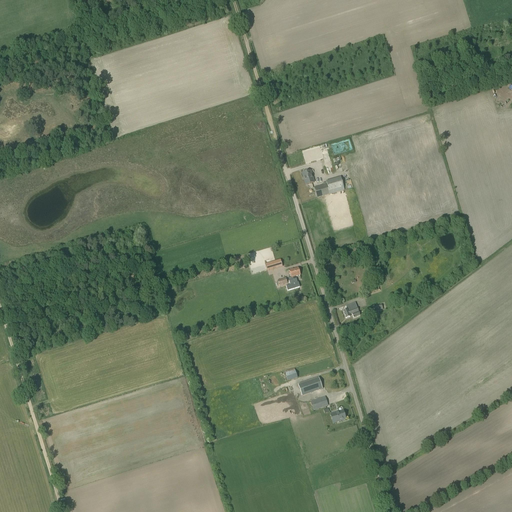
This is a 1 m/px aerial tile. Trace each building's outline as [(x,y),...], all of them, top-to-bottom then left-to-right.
[(333,147),(336,154),(349,149),(346,141),(333,147)] [(320,145),(304,150),(307,160),(323,156),(320,145)] [(306,185),(314,183),(310,171),(302,173),(306,185)] [(317,198),(344,190),(340,177),(326,181),(327,184),(314,187),(317,198)] [(267,272),(283,267),(280,260),(265,264),(267,272)] [(295,277),(300,275),(298,268),(293,270),(293,269),(289,270),(291,279),(295,278),(295,277)] [(296,279),(289,281),(290,285),(286,286),(287,291),(300,287),(298,282),(297,283),(296,279)] [(379,290),(378,288),(377,285),(376,283),(365,287),(367,294),(379,290)] [(360,315),(355,303),(346,307),(347,310),(343,312),(346,319),(350,317),(349,315),(352,314),(353,318),(360,315)] [(318,378),(298,385),(302,397),(322,390),(318,378)] [(313,411),(328,406),(325,397),(310,402),(313,411)] [(333,423),(345,419),(343,411),(330,415),(333,423)]
